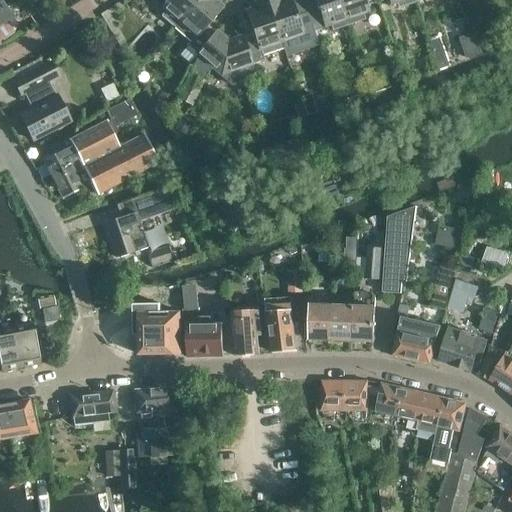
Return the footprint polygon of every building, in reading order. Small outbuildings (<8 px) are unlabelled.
[(0,0),(0,13),(9,7),(20,0),(4,0),(2,2),(0,0)] [(175,27),(197,0),(161,0),(165,3),(161,7),(166,11),(162,16),(175,27)] [(207,25),(222,7),(215,0),(197,0),(175,27),(187,38),(191,33),(194,36),(187,45),(197,54),(216,33),(207,25)] [(283,48),(266,0),(254,4),(255,8),(246,11),(254,34),(242,37),(252,65),(263,61),(259,49),(265,47),(267,53),(283,48)] [(312,25),(303,0),(295,0),(291,2),(290,0),(266,0),(283,48),(298,42),(297,36),(302,35),(300,29),(312,25)] [(349,25),(339,0),(303,0),(312,25),(323,21),(325,27),(331,25),(333,30),(349,25)] [(378,2),(376,0),(339,0),(349,25),(364,19),(362,14),(368,12),(366,6),(378,2)] [(0,41),(3,39),(0,34),(0,25),(15,15),(9,7),(0,13),(0,41)] [(466,57),(482,52),(476,30),(459,35),(466,57)] [(252,65),(242,37),(242,36),(228,41),(216,32),(216,33),(197,54),(221,75),(252,65)] [(21,96),(58,77),(51,62),(14,82),(21,96)] [(471,89),(468,82),(457,87),(458,94),(471,89)] [(460,101),(458,94),(457,87),(447,91),(451,103),(460,101)] [(70,122),(57,96),(20,115),(33,141),(70,122)] [(158,164),(140,129),(143,127),(130,103),(111,113),(114,117),(69,140),(68,138),(47,149),(51,156),(43,160),(63,199),(91,184),(97,195),(158,164)] [(334,130),(265,154),(272,174),(341,150),(334,130)] [(393,158),(387,142),(361,152),(368,168),(393,158)] [(193,167),(194,160),(163,157),(162,164),(193,167)] [(265,175),(260,160),(250,163),(255,178),(265,175)] [(334,180),(330,166),(296,176),(301,191),(334,180)] [(339,195),(334,180),(301,191),(306,205),(339,195)] [(256,205),(250,187),(218,197),(224,216),(256,205)] [(148,247),(136,212),(142,210),(138,199),(117,207),(121,217),(105,223),(117,258),(148,247)] [(262,223),(256,205),(224,216),(231,234),(262,223)] [(405,276),(407,276),(416,209),(389,219),(384,293),(401,294),(403,276),(405,276)] [(370,244),(366,277),(383,279),(387,246),(370,244)] [(172,260),(168,247),(148,253),(152,266),(172,260)] [(452,292),(457,272),(460,272),(464,257),(452,253),(446,277),(438,275),(430,306),(450,312),(452,292)] [(304,293),(303,273),(290,273),(291,293),(304,293)] [(297,352),(292,305),(267,306),(272,353),(297,352)] [(331,341),(333,306),(312,305),(310,340),(331,341)] [(353,342),(354,307),(333,306),(331,341),(353,342)] [(60,321),(57,307),(42,310),(44,323),(60,321)] [(374,343),(375,308),(354,307),(353,342),(374,343)] [(160,308),(134,309),(134,337),(139,337),(139,358),(181,357),(181,315),(160,316),(160,308)] [(263,336),(260,311),(232,313),(235,357),(260,355),(259,337),(263,336)] [(508,356),(511,345),(511,320),(487,311),(478,337),(491,341),(480,376),(491,381),(505,354),(508,356)] [(430,365),(439,327),(416,322),(417,317),(403,314),(401,318),(393,356),(430,365)] [(40,364),(34,329),(33,325),(13,328),(21,368),(40,364)] [(224,357),(223,325),(187,326),(188,358),(224,357)] [(21,368),(13,328),(0,330),(0,366),(1,371),(21,368)] [(481,364),(488,342),(476,338),(476,337),(463,332),(452,366),(469,371),(473,361),(481,364)] [(511,349),(508,356),(505,354),(491,381),(511,394),(511,349)] [(345,411),(345,381),(322,381),(322,411),(345,411)] [(368,412),(368,382),(345,381),(345,411),(368,412)] [(397,417),(404,389),(382,384),(377,412),(378,412),(379,424),(393,426),(395,416),(397,417)] [(181,507),(176,427),(177,427),(174,387),(134,390),(135,413),(157,412),(159,428),(136,430),(139,485),(155,484),(157,508),(161,508),(161,511),(180,511),(180,507),(181,507)] [(418,422),(425,394),(404,389),(397,417),(398,417),(418,422)] [(116,413),(113,393),(113,392),(105,392),(69,396),(74,426),(109,422),(108,413),(116,413)] [(439,427),(445,399),(443,398),(443,399),(425,394),(418,422),(439,427)] [(462,426),(467,404),(465,403),(465,404),(446,399),(445,399),(439,427),(460,432),(462,426)] [(33,421),(29,400),(6,404),(10,424),(33,421)] [(0,426),(10,424),(6,404),(0,404),(0,426)] [(465,511),(479,463),(477,463),(485,439),(488,441),(497,425),(487,419),(487,418),(469,409),(465,427),(462,426),(460,432),(439,427),(418,422),(398,417),(397,425),(437,435),(431,464),(431,465),(448,469),(437,511),(465,511)] [(511,464),(511,434),(501,426),(488,448),(511,464)] [(396,507),(393,479),(380,481),(383,509),(396,507)]
